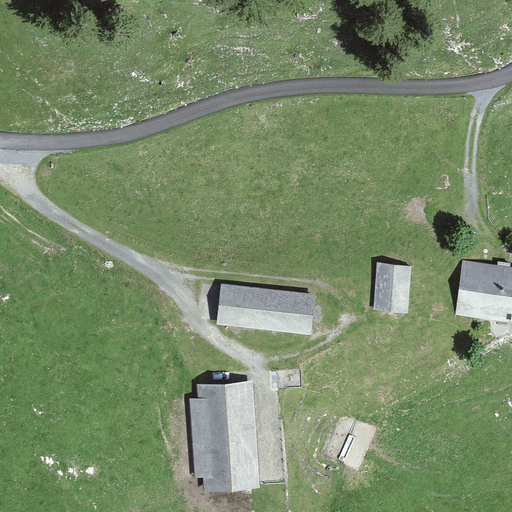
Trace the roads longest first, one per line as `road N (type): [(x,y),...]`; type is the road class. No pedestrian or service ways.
road 1 (track): [(9,142),(11,167),(31,194),(171,285),(187,313),(266,373),(276,486),(289,511)]
road 2 (track): [(491,80),(474,119),(473,210),(506,253)]
